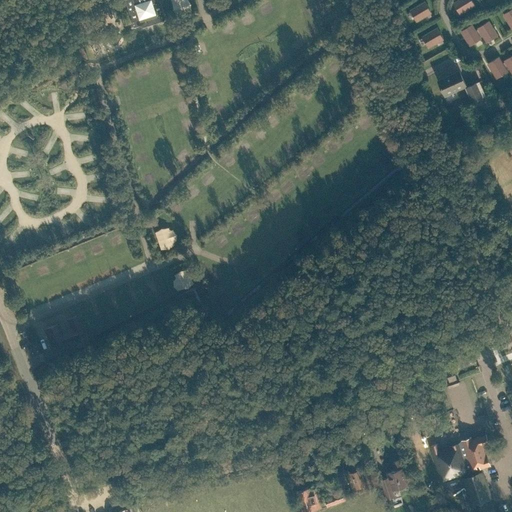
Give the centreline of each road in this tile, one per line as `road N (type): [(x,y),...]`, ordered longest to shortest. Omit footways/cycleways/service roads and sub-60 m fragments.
road 1 (unclassified): [(22,511),(120,467),(287,438),(511,343)]
road 2 (unclassified): [(511,320),(366,0)]
road 3 (track): [(342,78),(191,221)]
road 4 (track): [(51,120),(79,200),(74,209),(32,224),(18,220),(0,172)]
road 5 (track): [(370,144),(228,260)]
